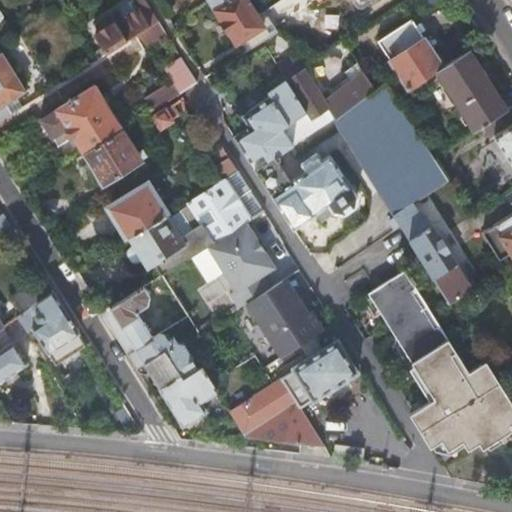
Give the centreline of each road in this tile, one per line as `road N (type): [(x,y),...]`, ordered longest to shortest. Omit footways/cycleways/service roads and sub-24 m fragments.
road 1 (residential): [(199,85),(202,102),(421,451),(421,490)]
road 2 (residential): [(0,182),(161,452)]
road 3 (residential): [(161,452),(421,490)]
road 4 (residential): [(0,439),(161,452)]
